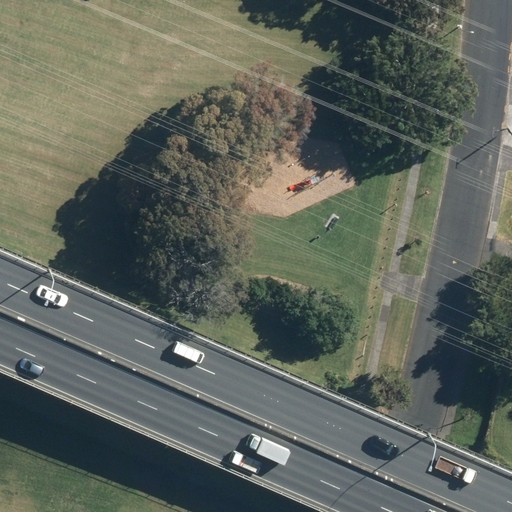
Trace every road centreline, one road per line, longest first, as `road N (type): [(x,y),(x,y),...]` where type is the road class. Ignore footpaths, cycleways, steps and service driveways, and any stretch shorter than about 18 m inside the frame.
road 1 (primary): [(0,279),(511,503)]
road 2 (residential): [(496,0),(459,231),(395,511)]
road 3 (primary): [(392,511),(0,340)]
